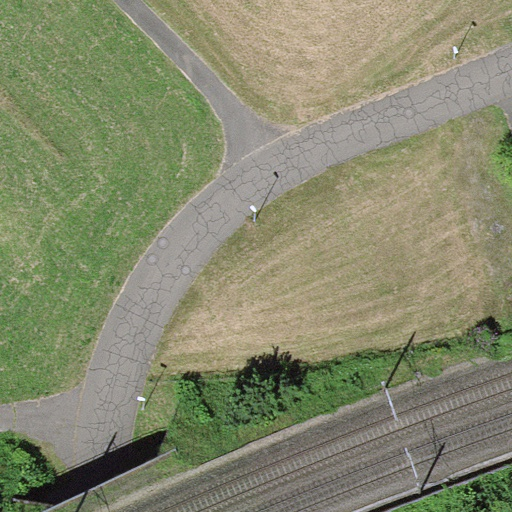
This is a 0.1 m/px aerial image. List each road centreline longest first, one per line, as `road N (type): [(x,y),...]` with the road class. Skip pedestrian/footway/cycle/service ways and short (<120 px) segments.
road 1 (residential): [(511,66),(272,169),(165,263),(113,368),(97,438),(110,511)]
road 2 (track): [(120,0),(233,115),(272,169)]
